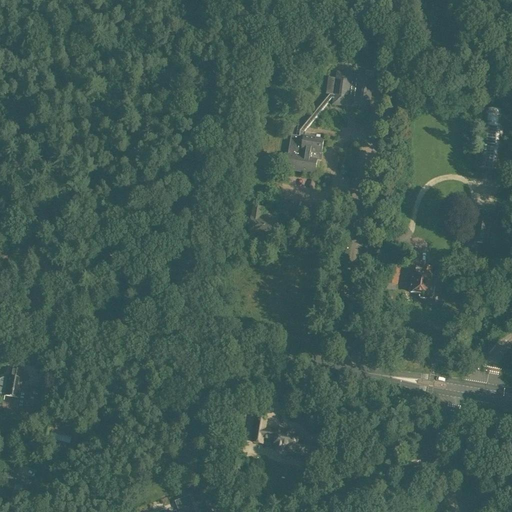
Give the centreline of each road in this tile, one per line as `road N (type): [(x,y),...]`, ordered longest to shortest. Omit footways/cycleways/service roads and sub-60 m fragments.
road 1 (secondary): [(343,370),(0,311)]
road 2 (unclassified): [(343,370),(400,32)]
road 3 (tertiary): [(475,392),(422,455),(311,511)]
road 4 (secondary): [(475,392),(343,370)]
